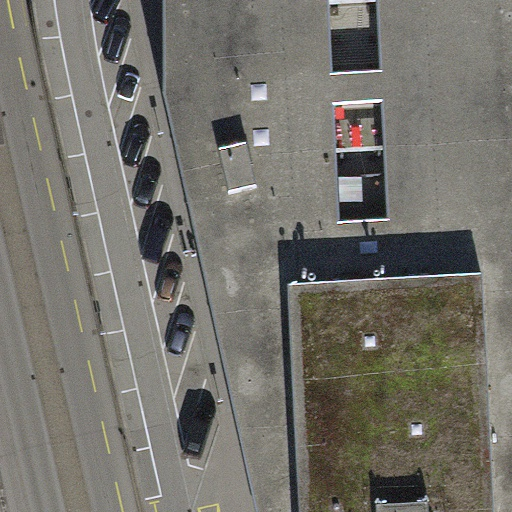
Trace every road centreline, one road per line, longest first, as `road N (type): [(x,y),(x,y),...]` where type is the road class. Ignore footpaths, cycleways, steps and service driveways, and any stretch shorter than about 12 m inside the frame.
road 1 (tertiary): [(114,511),(5,0)]
road 2 (residential): [(173,511),(85,120),(67,0)]
road 3 (tertiary): [(0,313),(42,511)]
